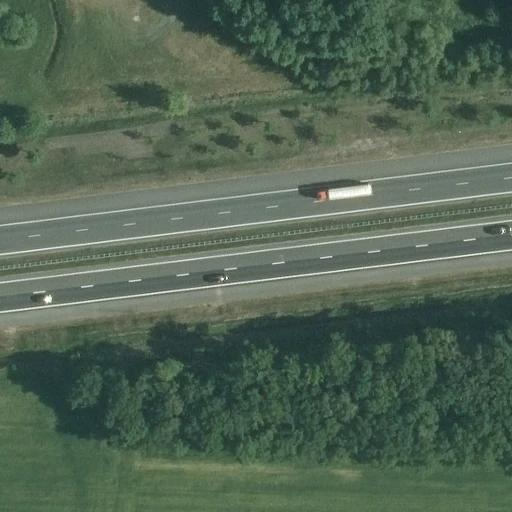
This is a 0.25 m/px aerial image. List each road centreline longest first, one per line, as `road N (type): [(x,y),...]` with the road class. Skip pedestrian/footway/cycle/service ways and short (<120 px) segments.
road 1 (motorway): [(511,178),(0,241)]
road 2 (motorway): [(0,298),(511,235)]
